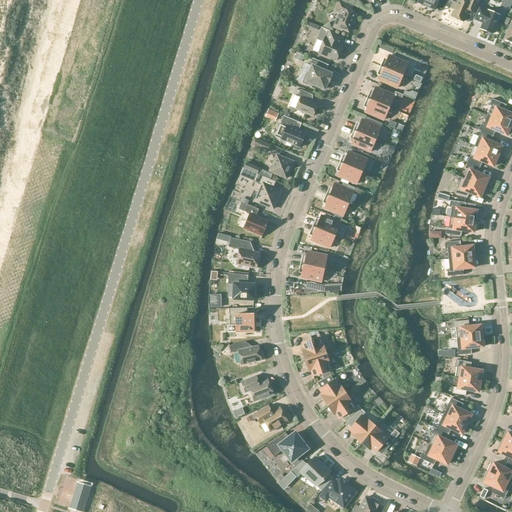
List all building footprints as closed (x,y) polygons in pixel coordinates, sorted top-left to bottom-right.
[(419,0),(418,2),(418,3),(419,3),(434,9),(434,10),(435,10),(435,9),(438,0),(439,0),(446,3),(447,0),(419,0)] [(453,10),(451,17),(463,22),(468,10),(474,13),(479,0),(467,0),(467,1),(464,0),(457,0),(456,4),(452,2),(450,8),(453,10)] [(337,19),(333,28),(341,31),(342,30),(348,32),(353,20),(354,20),(357,14),(350,11),(352,6),(338,1),(334,11),(340,14),(338,20),(337,19)] [(482,23),(480,29),(492,34),(500,16),(488,10),(487,11),(479,8),(474,19),(482,23)] [(317,39),(312,50),(318,53),(336,61),(343,45),(341,44),(341,42),(343,37),(321,28),(317,39)] [(296,53),(294,58),(301,61),(303,55),(296,53)] [(383,61),(380,66),(402,76),(407,63),(389,56),(386,62),(383,61)] [(312,59),(309,66),(312,67),(309,74),(307,73),(302,83),(311,87),(312,84),(324,89),(327,82),(328,82),(330,76),(330,74),(325,72),(328,65),(312,59)] [(397,88),(402,76),(380,66),(378,72),(381,74),(378,80),(397,88)] [(375,86),(375,87),(375,88),(372,94),(369,93),(367,99),(389,108),(394,95),(401,98),(403,95),(396,92),(395,94),(375,86)] [(295,95),(290,106),(295,109),(312,117),(317,105),(313,103),(312,95),(300,90),(298,96),(295,95)] [(383,120),(389,108),(367,99),(364,104),(368,106),(365,112),(383,120)] [(491,106),(487,115),(511,126),(511,114),(504,111),(506,105),(491,99),(489,105),(491,106)] [(268,110),(265,117),(275,121),(278,115),(268,110)] [(509,135),(511,126),(487,115),(483,125),(481,124),(479,127),(478,129),(478,130),(480,131),(493,136),(495,131),(506,135),(507,134),(509,135)] [(283,116),(280,123),(281,123),(276,136),(281,138),(281,140),(299,148),(305,133),(294,128),(297,122),(283,116)] [(355,125),(353,131),(375,140),(380,127),(382,124),(366,117),(365,121),(362,120),(359,126),(355,125)] [(353,131),(351,136),(354,138),(351,144),(370,152),(375,140),(353,131)] [(474,147),(478,148),(499,157),(503,149),(501,148),(501,146),(490,142),(493,136),(480,131),(474,147)] [(256,139),(253,146),(267,153),(270,145),(256,139)] [(470,156),(467,162),(479,167),(482,162),(493,166),(493,165),(496,166),(499,157),(478,148),(474,158),(470,156)] [(342,157),(340,163),(362,172),(367,160),(348,152),(345,158),(342,157)] [(276,155),(269,172),(286,179),(293,162),(276,155)] [(469,170),(465,180),(486,188),(490,180),(487,179),(488,177),(477,173),(479,167),(467,162),(465,168),(469,170)] [(247,170),(256,174),(259,169),(246,163),(243,169),(247,170)] [(340,170),(338,176),(356,184),(362,172),(340,163),(337,168),(340,170)] [(253,190),(250,198),(255,200),(255,201),(258,203),(273,209),(281,191),(269,186),(271,180),(256,174),(253,181),(258,183),(262,185),(258,192),(253,190)] [(480,196),(482,197),(486,188),(465,180),(461,178),(454,193),(466,199),(469,193),(480,198),(480,196)] [(332,190),(328,189),(326,195),(348,204),(353,192),(334,184),(332,190)] [(438,192),(436,199),(448,202),(450,196),(438,192)] [(334,213),(333,216),(341,220),(348,204),(326,195),(324,200),(327,202),(324,208),(334,213)] [(465,209),(466,203),(450,201),(449,207),(451,208),(450,218),(477,222),(478,213),(476,213),(476,211),(465,209)] [(258,209),(247,205),(244,211),(249,214),(243,229),(262,236),(266,227),(267,225),(266,225),(268,221),(256,216),(258,209)] [(315,221),(312,227),(334,236),(341,220),(333,216),(331,220),(321,216),(318,222),(315,221)] [(476,231),(477,222),(450,218),(448,228),(446,228),(445,234),(460,237),(461,231),(473,232),(473,231),(476,231)] [(329,248),(334,236),(312,227),(310,232),(313,234),(310,240),(329,248)] [(250,242),(230,238),(228,247),(239,250),(236,265),(256,269),(259,253),(248,251),(250,242)] [(447,249),(448,259),(476,257),(475,248),(472,248),(472,246),(460,247),(460,241),(444,243),(445,249),(447,249)] [(302,258),(300,264),(324,269),(327,256),(307,252),(305,259),(302,258)] [(474,266),(477,266),(476,257),(448,259),(449,269),(447,270),(448,276),(463,275),(463,269),(474,268),(474,266)] [(303,271),(301,278),(321,282),(324,269),(300,264),(299,270),(303,271)] [(228,274),(227,297),(233,297),(233,299),(253,300),(254,285),(247,285),(248,276),(248,275),(228,273),(228,274)] [(323,286),(306,282),(304,294),(322,292),(323,286)] [(221,296),(212,296),(212,307),(222,307),(221,296)] [(246,308),(229,309),(229,325),(235,326),(236,332),(253,332),(253,314),(247,314),(246,308)] [(453,329),(450,329),(451,339),(456,339),(478,336),(483,336),(482,327),(480,327),(480,325),(469,326),(468,320),(452,322),(453,329)] [(478,336),(456,339),(458,355),(471,354),(471,348),(482,347),(482,345),(484,345),(483,336),(478,336)] [(303,354),(305,360),(326,354),(322,343),(320,337),(302,343),(305,354),(303,354)] [(245,342),(229,346),(230,353),(238,351),(241,365),(261,360),(258,346),(247,349),(245,342)] [(329,365),(326,354),(305,360),(307,367),(309,366),(312,376),(322,373),(329,371),(331,370),(329,365)] [(455,377),(460,378),(481,382),(483,373),(481,372),(481,370),(470,368),(471,363),(455,360),(454,366),(457,367),(455,377)] [(273,390),(272,387),(270,387),(267,379),(258,382),(256,376),(241,382),(245,393),(250,391),(254,402),(273,394),(272,393),(273,390)] [(331,376),(318,383),(321,389),(333,381),(331,376)] [(480,390),(481,382),(460,378),(458,388),(453,387),(452,394),(465,396),(466,390),(478,392),(478,390),(480,390)] [(326,399),(324,400),(328,405),(345,393),(339,384),(338,384),(335,379),(333,381),(321,389),(319,390),(326,399)] [(341,417),(346,422),(361,409),(357,405),(354,407),(351,403),(352,403),(345,393),(328,405),(331,411),(333,410),(339,419),(341,417)] [(451,398),(443,413),(467,425),(471,417),(470,416),(471,414),(460,409),(463,404),(451,398)] [(271,412),(268,406),(254,414),(260,424),(264,422),(270,432),(287,422),(279,408),(271,412)] [(357,437),(356,438),(361,443),(375,426),(366,419),(362,416),(365,413),(361,409),(346,422),(351,428),(349,430),(357,437)] [(464,433),(467,425),(443,413),(436,429),(448,434),(451,429),(461,434),(462,432),(464,433)] [(383,434),(384,434),(375,426),(361,443),(366,447),(367,445),(376,452),(381,446),(386,450),(393,442),(383,434)] [(433,435),(429,444),(453,456),(457,447),(455,447),(456,445),(445,440),(448,434),(436,429),(434,428),(431,434),(433,435)] [(505,433),(501,441),(511,446),(511,434),(508,432),(507,434),(505,433)] [(289,438),(285,433),(265,446),(274,457),(283,450),(291,461),(307,449),(295,433),(289,438)] [(511,446),(501,441),(497,449),(499,450),(498,452),(509,457),(506,462),(511,465),(511,446)] [(449,464),(453,456),(429,444),(424,453),(422,452),(419,458),(433,465),(436,460),(447,465),(447,463),(449,464)] [(411,454),(408,461),(408,462),(416,466),(420,459),(411,454)] [(323,479),(330,472),(315,458),(308,466),(303,461),(302,462),(296,468),(291,472),(296,477),(297,477),(302,472),(316,486),(317,485),(323,479)] [(299,458),(292,464),(296,468),(302,462),(299,458)] [(511,465),(506,462),(504,468),(493,463),(492,464),(490,463),(486,472),(511,483),(511,481),(511,465)] [(291,472),(281,481),(286,486),(296,477),(291,472)] [(492,493),(504,499),(511,483),(486,472),(482,480),(484,481),(483,483),(494,488),(492,493)] [(323,479),(317,485),(321,489),(327,483),(323,479)] [(320,496),(326,500),(328,498),(334,503),(335,501),(343,507),(354,492),(339,481),(336,486),(331,482),(320,496)] [(82,511),(91,487),(79,483),(71,509),(81,511),(82,511)] [(484,488),(480,497),(484,499),(488,490),(484,488)] [(377,504),(378,502),(372,499),(371,501),(365,497),(359,508),(354,505),(349,511),(379,511),(382,507),(377,504)]
